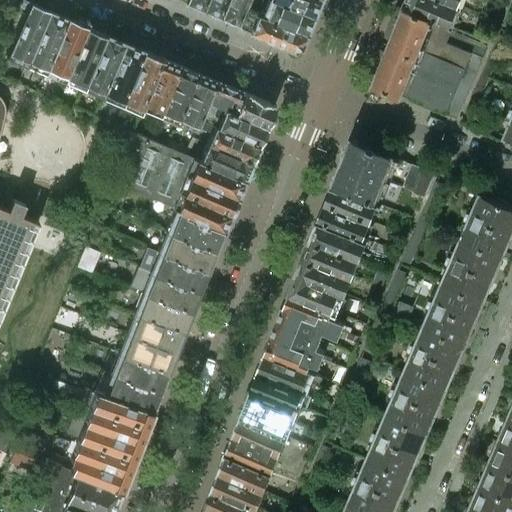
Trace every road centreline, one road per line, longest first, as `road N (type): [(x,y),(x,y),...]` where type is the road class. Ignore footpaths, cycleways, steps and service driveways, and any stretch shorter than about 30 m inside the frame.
road 1 (tertiary): [(156,511),(322,91)]
road 2 (residential): [(106,0),(322,91)]
road 3 (residential): [(511,306),(423,511)]
road 4 (residential): [(511,170),(322,91)]
